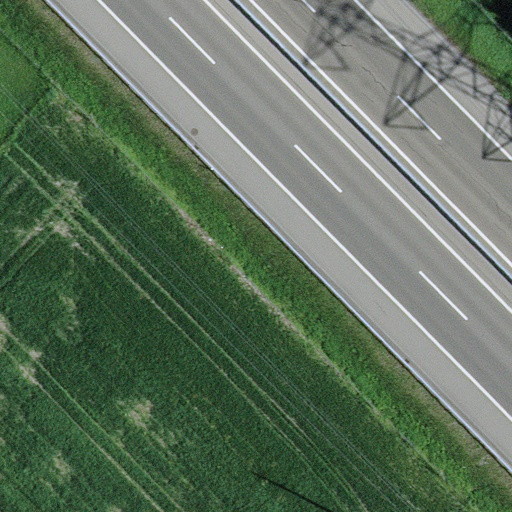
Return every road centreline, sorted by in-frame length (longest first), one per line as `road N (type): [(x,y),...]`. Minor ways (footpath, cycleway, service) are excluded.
road 1 (motorway): [(151,0),(511,366)]
road 2 (motorway): [(511,212),(302,0)]
